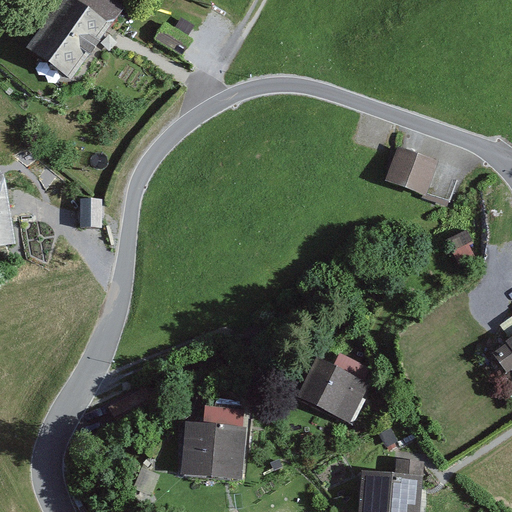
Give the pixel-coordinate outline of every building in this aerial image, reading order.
[(118,11),(101,0),(59,0),(23,55),(69,85),(118,11)] [(191,41),(159,25),(150,42),(182,59),(191,41)] [(436,166),(395,151),(382,187),(423,202),(436,166)] [(2,180),(0,180),(0,248),(15,245),(2,180)] [(462,255),(479,250),(472,226),(455,231),(462,255)] [(511,342),(494,357),(510,378),(511,376),(511,342)] [(337,372),(311,361),(295,400),(351,423),(372,373),(342,360),(337,372)] [(199,426),(181,424),(176,476),(243,483),(251,406),(201,401),(199,426)] [(386,477),(356,475),(353,511),(419,511),(423,464),(387,461),(386,477)]
